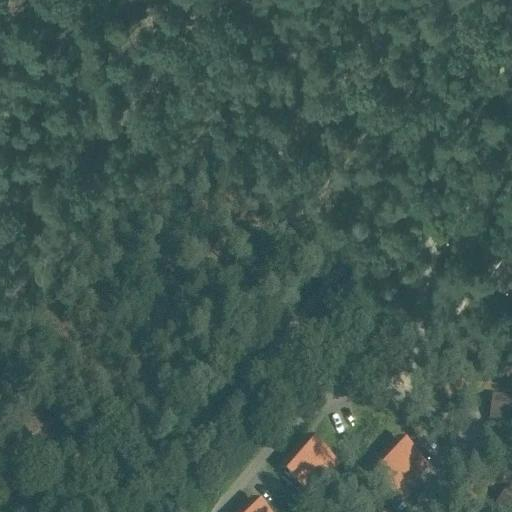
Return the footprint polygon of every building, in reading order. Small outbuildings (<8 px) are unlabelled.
[(487,280),(511,295),(511,250),(509,248),(487,280)] [(511,399),(491,397),(489,426),(511,427),(511,399)] [(312,474),(320,481),(333,466),(303,440),(277,470),(299,489),(312,474)] [(402,477),(410,484),(424,469),(395,442),(368,472),(389,491),(402,477)] [(511,511),(511,490),(493,511),(511,511)] [(258,511),(249,502),(238,511),(258,511)]
